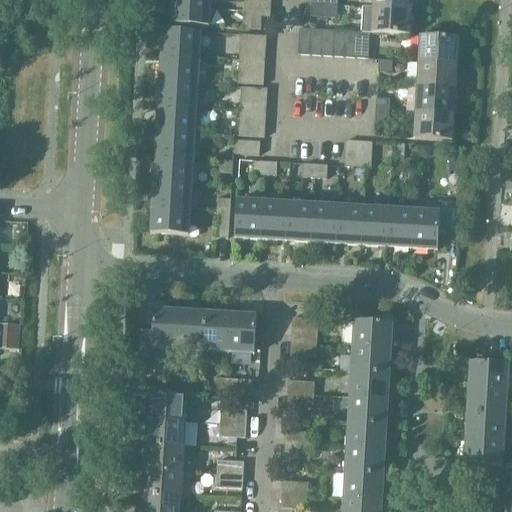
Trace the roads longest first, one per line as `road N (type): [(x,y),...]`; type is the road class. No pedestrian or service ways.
road 1 (residential): [(511,328),(460,321),(387,287),(78,267)]
road 2 (residential): [(64,511),(78,267)]
road 3 (residential): [(80,212),(92,0)]
